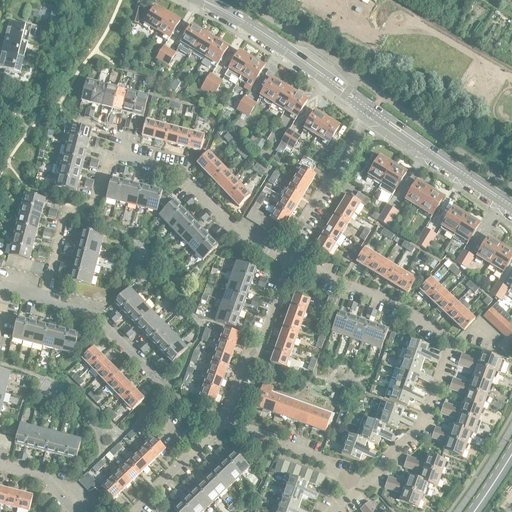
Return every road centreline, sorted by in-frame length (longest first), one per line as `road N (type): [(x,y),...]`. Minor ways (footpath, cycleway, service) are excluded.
road 1 (residential): [(287,255),(408,309),(451,343),(419,429),(374,476),(348,479)]
road 2 (residential): [(223,420),(169,393),(96,313),(44,298)]
road 3 (residential): [(287,255),(235,230),(185,173),(109,153)]
road 4 (tertiary): [(203,0),(257,28),(373,111)]
road 5 (residential): [(223,420),(246,357),(258,348),(287,255)]
road 6 (residential): [(287,255),(373,111)]
road 7 (tertiary): [(373,111),(511,205)]
road 8 (residential): [(348,479),(319,457),(223,420)]
road 9 (residential): [(133,511),(223,420)]
